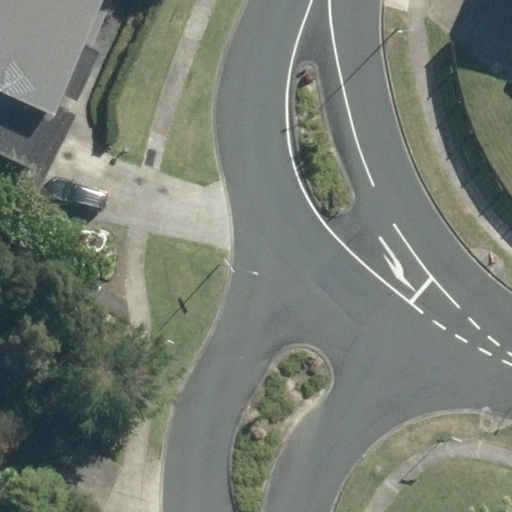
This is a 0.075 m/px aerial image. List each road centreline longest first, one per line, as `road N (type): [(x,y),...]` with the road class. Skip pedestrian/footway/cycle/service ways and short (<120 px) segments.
road 1 (residential): [(348,0),(377,218),(415,304)]
road 2 (residential): [(204,511),(203,431),(291,253)]
road 3 (residential): [(291,253),(260,185),(249,94),(276,0)]
road 4 (residential): [(415,304),(333,439),(305,511)]
road 5 (residential): [(415,304),(352,286),(291,253)]
